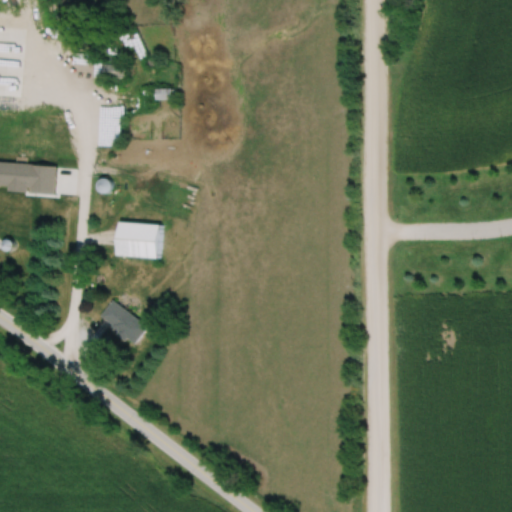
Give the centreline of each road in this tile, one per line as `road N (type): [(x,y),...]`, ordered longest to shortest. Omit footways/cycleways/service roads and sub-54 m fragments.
road 1 (residential): [(372,0),(378,511)]
road 2 (tertiary): [(0,318),(252,511)]
road 3 (residential): [(511,224),(375,232)]
